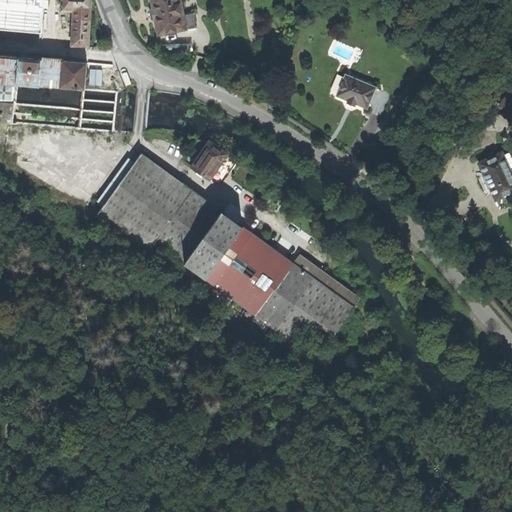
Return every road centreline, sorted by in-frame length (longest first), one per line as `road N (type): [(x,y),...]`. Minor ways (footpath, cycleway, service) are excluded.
road 1 (residential): [(133,57),(239,105),(351,176),(511,345)]
road 2 (track): [(0,300),(16,313),(0,446)]
road 3 (residential): [(0,47),(133,57)]
